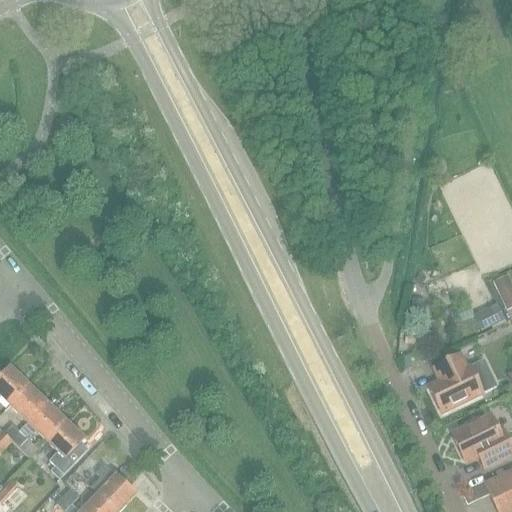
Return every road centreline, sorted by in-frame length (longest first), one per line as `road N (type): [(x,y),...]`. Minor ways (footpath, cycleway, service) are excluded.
road 1 (secondary): [(100,4),(131,39),(346,466),(378,511)]
road 2 (secondary): [(399,511),(378,455),(149,0)]
road 3 (unclassified): [(359,308),(311,89),(282,0)]
road 4 (tertiary): [(187,483),(21,286)]
road 5 (residential): [(456,511),(359,308)]
